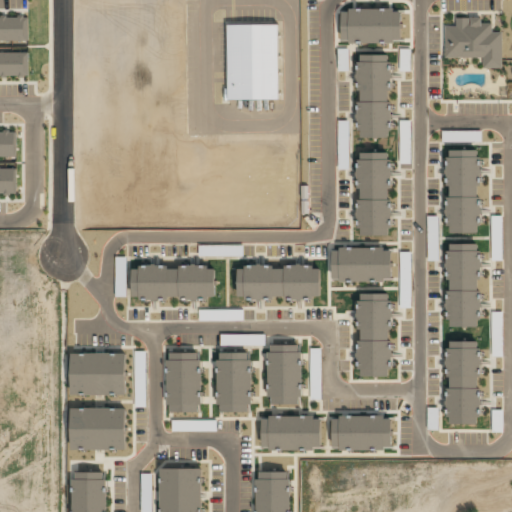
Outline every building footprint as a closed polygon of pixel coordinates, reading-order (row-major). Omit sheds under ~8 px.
[(342,10),(343,43),(402,42),(401,9),(342,10)] [(0,41),(29,41),(29,17),(0,16),(0,41)] [(502,68),(502,32),(492,32),(492,23),(482,23),(482,17),(457,17),(457,26),(445,26),(446,58),(483,57),(484,68),(502,68)] [(280,24),(228,25),(230,100),(281,99),(280,24)] [(29,52),(0,52),(0,76),(29,76),(29,52)] [(390,138),(391,55),(359,55),(358,138),(390,138)] [(339,170),(350,170),(351,121),(339,121),(339,170)] [(401,136),(411,136),(411,121),(401,121),(401,136)] [(0,157),(17,157),(17,131),(0,131),(0,157)] [(479,150),(448,150),(448,233),(480,233),(479,150)] [(390,152),(358,153),(360,236),(392,235),(390,152)] [(17,168),(0,168),(0,193),(17,194),(17,168)] [(448,327),(480,327),(480,244),(448,244),(448,327)] [(199,256),(244,256),(244,245),(199,245),(199,256)] [(333,249),(333,282),(392,281),(392,248),(333,249)] [(401,266),(410,266),(411,252),(401,252),(401,266)] [(133,297),(142,297),(142,300),(216,299),(216,267),(168,267),(168,266),(133,266),(133,297)] [(239,297),(249,297),(249,299),(321,299),(321,266),(238,266),(239,297)] [(391,294),(359,294),(359,377),(392,376),(391,294)] [(264,334),(248,335),(248,345),(264,344),(264,334)] [(479,341),(448,341),(448,424),(478,424),(478,406),(480,406),(479,341)] [(269,404),(301,405),(302,345),(269,345),(269,404)] [(311,399),(320,399),(321,348),(312,348),(311,399)] [(135,407),(146,407),(147,351),(136,351),(135,407)] [(168,412),(201,412),(202,353),(169,352),(168,412)] [(219,412),(252,412),(252,352),(219,352),(219,412)] [(73,353),(72,395),(127,395),(127,354),(73,353)] [(72,409),(73,450),(128,449),(127,408),(72,409)] [(392,449),(392,416),(333,417),(334,450),(392,449)] [(321,417),(263,417),(263,450),(322,450),(321,417)] [(202,511),(202,468),(161,469),(161,511),(202,511)] [(106,511),(107,472),(74,472),(74,511),(106,511)] [(290,511),(290,472),(257,472),(257,511),(290,511)]
